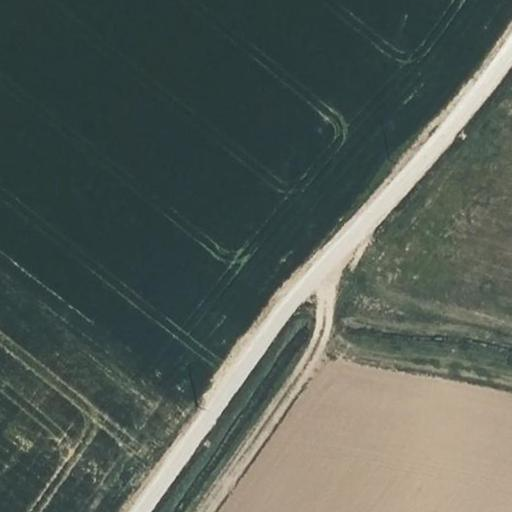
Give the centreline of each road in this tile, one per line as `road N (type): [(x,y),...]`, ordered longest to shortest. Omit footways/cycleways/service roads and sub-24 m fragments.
road 1 (unclassified): [(139,511),(265,334),(454,126),(511,46)]
road 2 (track): [(351,239),(323,338),(200,511)]
